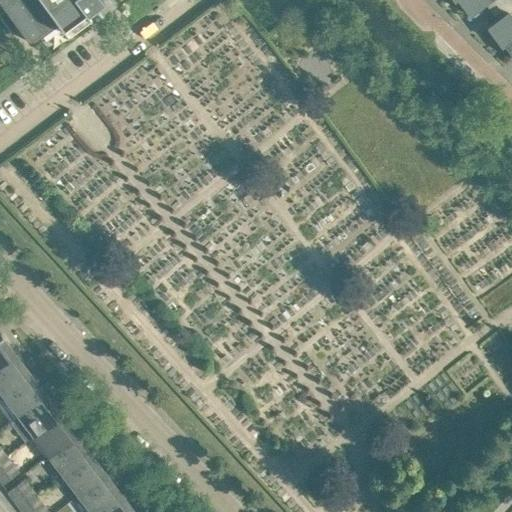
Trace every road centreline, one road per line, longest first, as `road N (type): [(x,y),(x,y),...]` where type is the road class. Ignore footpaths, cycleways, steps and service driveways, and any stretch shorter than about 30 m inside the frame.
road 1 (residential): [(222,511),(0,254)]
road 2 (residential): [(0,140),(193,0)]
road 3 (residential): [(411,0),(511,98)]
